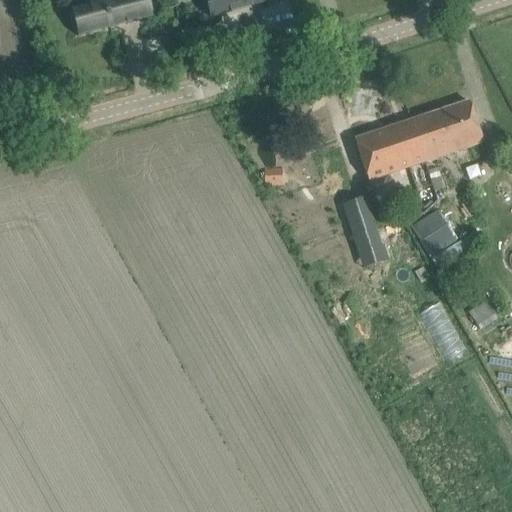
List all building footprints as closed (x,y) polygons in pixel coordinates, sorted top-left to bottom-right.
[(138,20),(149,17),(144,0),(118,0),(108,3),(74,12),(73,12),(73,13),(75,13),(80,34),(79,34),(79,35),(78,35),(78,36),(78,37),(95,33),(94,31),(126,23),(127,25),(128,25),(128,23),(136,21),(136,23),(138,22),(138,20)] [(205,0),(211,18),(271,1),(270,0),(205,0)] [(425,163),(483,144),(475,122),(469,103),(411,122),(355,141),(361,160),(369,182),(425,163)] [(374,196),(341,206),(351,239),(376,231),(384,228),(374,196)] [(437,212),(410,228),(429,258),(455,242),(451,235),(437,212)] [(460,318),(472,336),(506,315),(495,296),(460,318)]
